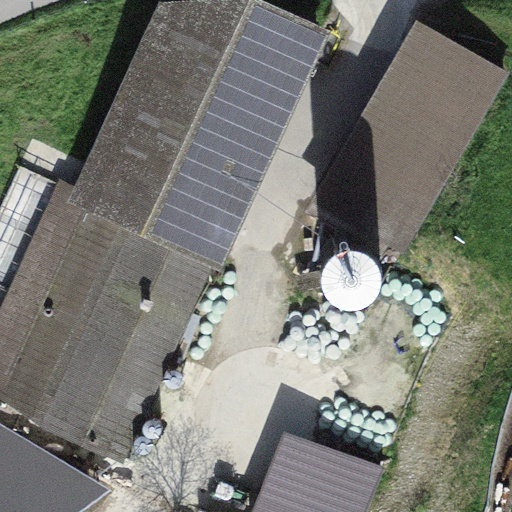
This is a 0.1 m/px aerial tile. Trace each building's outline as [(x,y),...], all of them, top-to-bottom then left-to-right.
[(208,251),(316,15),(287,0),(169,0),(88,185),(50,168),(0,277),(0,402),(91,444),(184,240),(208,251)] [(399,247),(502,81),(437,41),(334,207),(399,247)] [(359,290),(366,285),(372,278),(376,270),(376,261),(374,252),(369,244),(362,239),(354,235),(345,235),(336,238),(328,243),(323,250),(320,258),(319,267),(322,275),(326,282),(333,288),(341,291),(350,292),(359,290)] [(286,432),(255,511),(364,511),(381,468),(286,432)] [(0,511),(66,511),(78,498),(8,473),(0,476),(0,511)]
